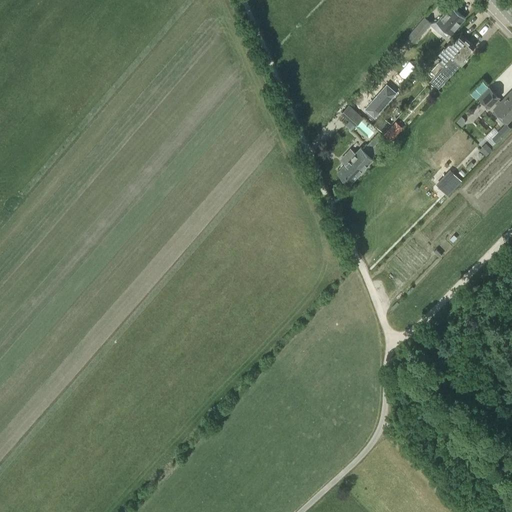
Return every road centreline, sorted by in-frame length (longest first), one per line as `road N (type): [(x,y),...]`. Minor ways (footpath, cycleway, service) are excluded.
road 1 (track): [(243,0),(325,206),(394,343)]
road 2 (track): [(511,229),(383,357),(384,412),(372,443),(303,511)]
